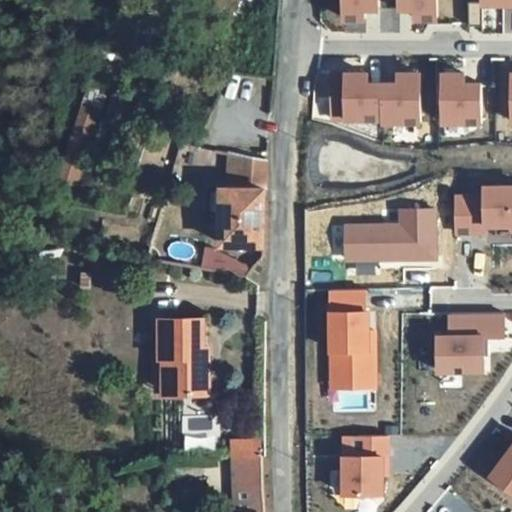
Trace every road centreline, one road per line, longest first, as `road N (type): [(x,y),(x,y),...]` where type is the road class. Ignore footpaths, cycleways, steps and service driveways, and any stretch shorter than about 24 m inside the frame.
road 1 (unclassified): [(295,48),(282,153),(286,511)]
road 2 (residential): [(511,48),(295,48)]
road 3 (residential): [(407,511),(454,464),(511,383)]
